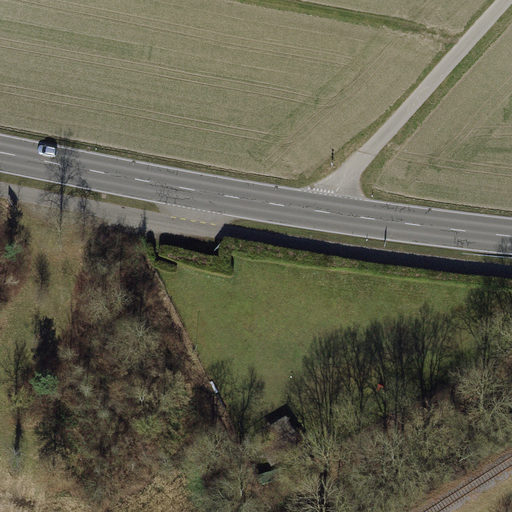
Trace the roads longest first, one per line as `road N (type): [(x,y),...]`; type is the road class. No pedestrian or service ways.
road 1 (secondary): [(511,235),(329,212),(0,151)]
road 2 (track): [(506,0),(340,180),(329,212)]
